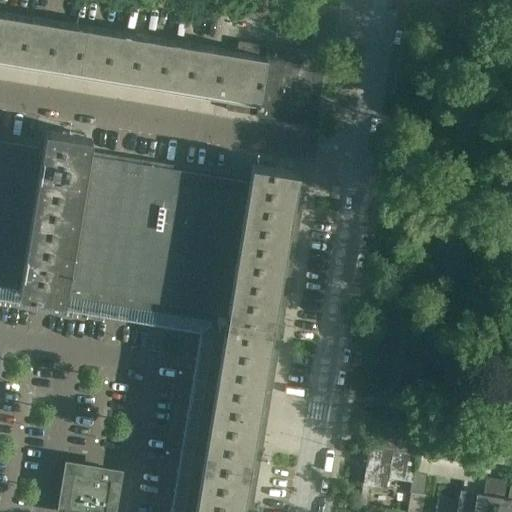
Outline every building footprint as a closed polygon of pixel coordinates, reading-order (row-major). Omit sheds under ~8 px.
[(224,48),(0,11),(0,34),(15,37),(27,39),(43,42),(54,43),(70,46),(82,48),(98,51),(110,53),(126,55),(137,57),(154,60),(165,61),(182,64),(193,66),(209,69),(220,70),(224,48)] [(0,60),(11,62),(15,37),(0,34),(0,60)] [(11,62),(22,64),(27,39),(15,37),(11,62)] [(22,64),(38,66),(43,42),(27,39),(22,64)] [(236,49),(228,97),(226,110),(313,124),(324,54),(238,41),(236,49)] [(38,66),(50,68),(54,43),(43,42),(38,66)] [(50,68),(66,71),(70,46),(54,43),(50,68)] [(66,71),(78,73),(82,48),(70,46),(66,71)] [(78,73),(94,75),(98,51),(82,48),(78,73)] [(216,95),(228,97),(236,49),(224,48),(220,70),(216,95)] [(94,75),(105,77),(110,53),(98,51),(94,75)] [(105,77),(121,80),(126,55),(110,53),(105,77)] [(121,80),(133,82),(137,57),(126,55),(121,80)] [(133,82),(149,84),(154,60),(137,57),(133,82)] [(149,84),(160,86),(165,61),(154,60),(149,84)] [(160,86),(177,89),(182,64),(165,61),(160,86)] [(188,91),(193,66),(182,64),(177,89),(188,91)] [(188,91),(205,93),(209,69),(193,66),(188,91)] [(205,93),(216,95),(220,70),(209,69),(205,93)] [(0,215),(2,216),(3,208),(65,218),(72,172),(90,175),(93,155),(87,154),(91,136),(45,129),(42,147),(0,140),(0,215)] [(234,178),(93,155),(90,175),(72,172),(65,218),(3,208),(2,216),(10,217),(34,221),(74,227),(93,231),(120,235),(110,294),(212,310),(217,311),(216,322),(225,323),(226,312),(248,180),(234,178)] [(297,170),(251,162),(248,180),(226,312),(225,323),(224,332),(220,351),(209,420),(206,439),(202,461),(199,483),(193,511),(248,511),(252,493),(256,471),(260,449),(274,360),(277,341),(281,321),(302,189),(294,188),(297,170)] [(10,217),(2,216),(0,215),(0,276),(10,217)] [(10,217),(0,276),(25,280),(34,221),(10,217)] [(34,221),(25,280),(64,286),(74,227),(34,221)] [(64,286),(83,290),(93,231),(74,227),(64,286)] [(83,290),(110,294),(120,235),(93,231),(83,290)] [(369,446),(362,484),(386,488),(388,476),(411,480),(406,511),(420,511),(427,473),(474,480),(477,460),(478,457),(420,448),(419,450),(416,471),(414,471),(416,454),(392,450),(369,446)] [(65,511),(109,511),(111,506),(114,484),(116,471),(68,463),(60,511),(65,511)] [(511,511),(511,469),(511,470),(510,480),(485,476),(482,493),(459,490),(459,491),(455,511),(511,511)]
